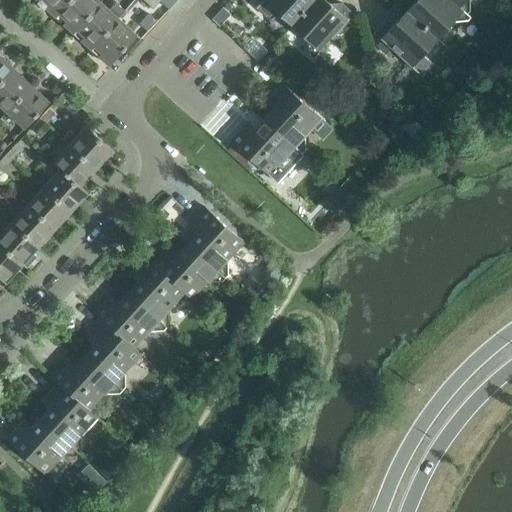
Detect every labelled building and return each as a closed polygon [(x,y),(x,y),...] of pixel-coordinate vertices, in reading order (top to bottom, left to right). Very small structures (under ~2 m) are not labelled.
[(36,0),(55,17),(70,0),(36,0)] [(97,0),(70,0),(55,17),(73,33),(100,3),(97,0)] [(160,0),(143,0),(153,9),(160,0)] [(177,0),(161,0),(160,2),(169,9),(177,0)] [(262,0),(256,7),(257,8),(263,13),(270,5),(292,25),(314,0),(262,0)] [(330,4),(325,0),(314,0),(292,25),(313,45),(309,50),(313,54),(310,57),(312,58),(312,59),(313,59),(354,15),(341,3),(333,12),(327,7),(330,4)] [(437,39),(457,17),(462,21),(467,21),(470,18),(471,18),(451,0),(421,0),(418,3),(415,0),(406,10),(437,39)] [(465,0),(451,0),(471,18),(471,17),(467,14),(470,11),(469,5),(464,1),(465,0)] [(100,3),(73,33),(90,49),(118,19),(125,12),(115,3),(108,10),(100,3)] [(437,39),(406,10),(397,21),(400,23),(395,29),(385,21),(374,33),(419,74),(420,73),(422,71),(422,64),(417,60),(437,39)] [(136,36),(118,19),(90,49),(109,66),(136,36)] [(0,82),(13,69),(0,56),(0,82)] [(31,85),(13,69),(0,82),(0,106),(6,112),(31,85)] [(273,109),(264,119),(302,154),(306,150),(305,144),(300,140),(320,118),(282,83),(265,102),(273,109)] [(25,128),(49,102),(31,85),(6,112),(25,128)] [(46,124),(55,113),(49,108),(40,118),(46,124)] [(30,128),(36,134),(46,124),(40,118),(30,128)] [(247,122),(230,140),(276,182),(302,154),(264,119),(255,129),(247,122)] [(96,169),(113,151),(86,126),(76,137),(69,130),(62,139),(69,145),(96,169)] [(22,149),(16,143),(7,154),(13,159),(22,149)] [(79,187),(80,186),(96,169),(69,145),(52,163),(59,170),(60,169),(79,187)] [(7,154),(0,161),(0,166),(3,170),(13,159),(7,154)] [(59,170),(44,187),(71,211),(88,193),(80,186),(79,187),(60,169),(59,170)] [(350,176),(340,187),(353,198),(363,187),(350,176)] [(71,211),(44,187),(28,205),(54,229),(71,211)] [(54,229),(28,205),(12,222),(38,247),(54,229)] [(205,207),(188,226),(196,233),(187,243),(225,278),(227,275),(227,269),(223,265),(243,242),(205,207)] [(38,247),(12,222),(0,234),(0,244),(22,265),(38,247)] [(170,246),(154,264),(184,292),(191,299),(212,277),(216,281),(222,281),(225,278),(187,243),(178,253),(170,246)] [(0,244),(0,278),(5,283),(22,265),(0,244)] [(137,282),(128,292),(166,327),(169,324),(169,318),(164,314),(184,292),(154,264),(147,257),(130,275),(137,282)] [(253,281),(245,291),(254,299),(263,290),(253,281)] [(95,314),(102,320),(133,348),(153,326),(158,330),(164,330),(166,327),(128,292),(119,302),(112,295),(95,314)] [(102,320),(86,338),(93,345),(84,355),(122,390),(125,387),(125,381),(120,377),(141,354),(133,348),(102,320)] [(51,376),(58,383),(89,411),(109,389),(114,393),(120,393),(122,390),(84,355),(75,365),(68,358),(51,376)] [(58,383),(42,401),(49,408),(40,418),(78,453),(81,450),(81,444),(76,439),(97,417),(89,411),(58,383)] [(24,421),(7,439),(45,474),(65,452),(70,456),(76,455),(78,453),(40,418),(31,428),(24,421)] [(100,476),(91,485),(97,491),(106,482),(100,476)] [(71,507),(76,511),(79,511),(86,505),(79,498),(71,507)]
